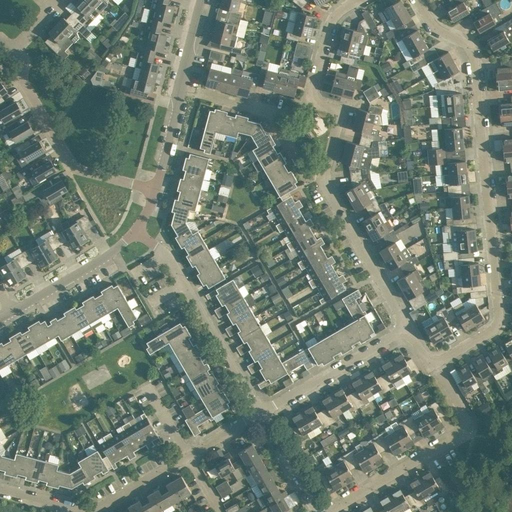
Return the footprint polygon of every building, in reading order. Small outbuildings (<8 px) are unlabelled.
[(74,15),(84,25),(87,27),(100,14),(85,0),(80,0),(75,5),(78,8),(77,9),(78,11),(74,15)] [(85,0),(100,14),(100,13),(99,12),(100,11),(101,12),(108,5),(107,4),(108,3),(107,1),(107,0),(85,0)] [(168,4),(168,0),(152,0),(150,8),(151,8),(157,10),(172,14),(174,6),(168,4)] [(230,10),(228,15),(240,19),(242,13),(238,12),(240,1),(234,0),(222,0),(220,8),(230,10)] [(383,22),(385,21),(391,18),(406,9),(400,0),(378,13),(383,22)] [(453,0),(456,5),(447,11),(448,12),(448,14),(450,15),(453,21),(469,12),(466,6),(470,4),(467,0),(453,0)] [(479,32),(501,20),(498,15),(502,13),(496,2),(480,11),(483,17),(473,22),(474,23),(474,25),(476,26),(479,32)] [(151,8),(147,23),(162,27),(163,21),(169,23),(172,14),(157,10),(151,8)] [(406,9),(391,18),(396,27),(385,33),(386,36),(388,39),(389,39),(393,37),(393,36),(403,30),(400,25),(411,19),(406,9)] [(295,22),(312,27),(315,16),(298,12),(295,22)] [(56,25),(74,42),(75,43),(80,38),(77,32),(84,25),(74,15),(70,19),(67,19),(66,20),(64,17),(56,25)] [(240,19),(228,15),(227,22),(217,19),(214,30),(231,34),(234,23),(239,25),(240,19)] [(496,35),(487,40),(488,42),(488,44),(490,45),(493,51),(511,39),(511,18),(493,29),(496,35)] [(240,19),(236,35),(243,37),(248,21),(240,19)] [(118,22),(114,27),(118,31),(123,26),(118,22)] [(289,38),(298,41),(300,35),(309,38),(312,27),(295,22),(292,33),(288,32),(286,38),(289,38)] [(342,38),(359,42),(362,32),(365,32),(359,22),(357,30),(345,27),(342,38)] [(162,27),(147,23),(145,29),(146,29),(144,38),(149,40),(150,39),(164,43),(166,35),(160,33),(162,27)] [(65,51),(74,42),(56,25),(49,33),(51,36),(50,37),(51,39),(47,43),(64,60),(69,54),(65,51)] [(238,36),(231,34),(214,30),(211,41),(221,43),(219,49),(231,52),(241,55),(242,49),(235,47),(238,36)] [(403,30),(393,36),(393,37),(396,42),(402,39),(408,48),(423,39),(417,30),(407,36),(403,30)] [(262,43),(267,44),(270,36),(261,34),(259,42),(262,43)] [(102,43),(109,49),(112,44),(107,38),(102,43)] [(347,51),(345,56),(353,59),(359,60),(361,54),(363,55),(366,44),(359,42),(342,38),(339,49),(347,51)] [(162,52),(164,43),(150,39),(149,40),(148,47),(147,47),(145,54),(154,56),(156,50),(162,52)] [(410,66),(426,57),(423,52),(428,49),(423,39),(408,48),(413,57),(402,63),(405,69),(410,66)] [(209,58),(221,61),(223,53),(211,50),(209,58)] [(426,57),(410,66),(413,72),(427,64),(432,73),(454,61),(448,51),(429,62),(426,57)] [(89,57),(97,65),(102,59),(95,52),(89,57)] [(135,67),(142,68),(156,72),(159,64),(153,62),(154,56),(145,54),(138,52),(136,59),(137,59),(135,67)] [(340,62),(349,64),(352,65),(353,59),(345,56),(341,55),(340,62)] [(511,77),(511,59),(511,60),(511,67),(495,68),(496,79),(511,77)] [(263,60),(262,66),(260,73),(266,74),(263,87),(273,90),(278,73),(267,70),(269,62),(263,60)] [(459,71),(454,61),(432,73),(437,81),(434,83),(436,89),(453,83),(450,75),(459,71)] [(97,69),(105,71),(109,73),(110,70),(105,67),(106,67),(105,67),(101,64),(97,69)] [(90,73),(84,66),(79,72),(85,78),(90,73)] [(341,95),(346,78),(348,69),(337,67),(336,71),(328,68),(326,74),(335,77),(331,93),(341,95)] [(139,80),(153,84),(156,72),(142,68),(139,80)] [(205,85),(216,88),(221,71),(210,68),(205,85)] [(273,90),(284,93),(290,71),(279,68),(278,73),(273,90)] [(101,86),(105,71),(97,69),(91,78),(93,84),(101,86)] [(356,81),(352,80),(355,71),(349,69),(346,78),(341,95),(352,98),(355,88),(356,81)] [(216,88),(227,91),(231,74),(221,71),(216,88)] [(307,77),(299,75),(298,73),(290,71),(284,93),(294,96),(297,85),(304,87),(307,77)] [(252,79),(242,76),(237,94),(248,96),(250,86),(256,88),(260,74),(254,73),(252,79)] [(227,91),(237,94),(242,76),(231,74),(227,91)] [(511,77),(496,79),(497,90),(511,88),(511,77)] [(125,93),(132,94),(146,98),(148,92),(151,92),(153,84),(139,80),(132,78),(130,87),(127,86),(125,93)] [(436,89),(436,91),(437,95),(429,95),(430,106),(437,106),(445,105),(463,103),(461,92),(451,93),(450,85),(453,84),(453,83),(436,89)] [(363,91),(366,96),(377,90),(373,84),(363,91)] [(399,84),(393,88),(396,93),(402,89),(399,84)] [(379,90),(383,97),(391,92),(387,85),(379,90)] [(377,90),(366,96),(369,102),(380,95),(377,90)] [(499,104),(500,115),(511,113),(511,95),(511,96),(511,103),(499,104)] [(2,103),(0,104),(0,114),(4,122),(22,111),(16,102),(5,108),(2,103)] [(437,117),(437,123),(442,123),(452,122),(451,116),(464,114),(463,103),(445,105),(437,106),(438,117),(437,117)] [(383,125),(383,124),(381,115),(383,109),(369,105),(368,111),(358,108),(355,119),(372,123),(372,124),(377,125),(383,125)] [(205,129),(215,132),(221,110),(215,108),(214,111),(210,110),(205,129)] [(226,111),(221,110),(215,132),(216,132),(226,134),(231,115),(227,114),(228,111),(226,111)] [(511,113),(500,115),(501,126),(511,124),(511,113)] [(231,115),(226,134),(237,137),(238,131),(242,115),(236,114),(235,116),(231,115)] [(242,115),(238,131),(251,135),(260,123),(248,120),(248,117),(247,116),(242,115)] [(371,128),(372,124),(372,123),(355,119),(353,130),(362,132),(361,138),(373,141),(378,141),(382,141),(383,136),(379,135),(380,131),(371,128)] [(14,122),(4,128),(9,138),(12,136),(16,141),(33,131),(28,121),(18,127),(14,122)] [(438,131),(438,140),(463,138),(462,127),(452,128),(452,122),(442,123),(437,123),(438,131)] [(251,135),(258,146),(272,138),(269,132),(266,134),(260,123),(251,135)] [(412,143),(410,126),(403,126),(405,144),(412,143)] [(204,151),(210,153),(216,132),(215,132),(205,129),(200,147),(204,149),(204,151)] [(275,149),(273,145),(275,144),(272,138),(258,146),(252,149),(258,159),(275,149)] [(369,158),(372,158),(380,157),(378,141),(373,141),(361,138),(359,144),(347,141),(344,152),(369,158)] [(427,149),(428,158),(445,157),(444,151),(464,149),(463,138),(438,140),(439,140),(439,148),(427,149)] [(503,151),(511,149),(511,138),(502,140),(503,151)] [(26,141),(15,148),(10,150),(14,156),(18,153),(21,157),(24,155),(27,161),(45,151),(39,141),(29,147),(26,141)] [(263,168),(283,157),(280,151),(277,153),(275,149),(258,159),(263,168)] [(511,149),(503,151),(504,162),(511,160),(511,149)] [(370,174),(376,173),(380,157),(372,158),(369,158),(344,152),(341,162),(349,164),(349,170),(350,176),(362,174),(370,174)] [(185,158),(184,163),(206,168),(209,158),(190,153),(189,157),(186,157),(185,158)] [(286,167),(284,164),(286,162),(283,157),(263,168),(269,177),(286,167)] [(445,157),(428,158),(429,165),(442,164),(443,174),(466,172),(465,161),(445,163),(445,157)] [(21,179),(30,174),(32,177),(35,175),(38,180),(56,170),(50,160),(40,166),(37,161),(17,172),(21,179)] [(244,167),(239,160),(235,162),(239,169),(244,167)] [(203,179),(204,175),(206,168),(184,163),(183,169),(186,170),(184,174),(203,179)] [(274,187),(294,175),(291,170),(288,171),(286,167),(269,177),(274,187)] [(444,191),(457,190),(458,190),(458,184),(467,183),(466,172),(443,174),(444,188),(444,190),(444,191)] [(183,178),(180,177),(179,184),(200,190),(203,179),(184,174),(183,178)] [(224,185),(230,186),(231,186),(234,176),(227,174),(224,185)] [(345,192),(351,201),(366,192),(370,190),(376,188),(371,179),(370,174),(362,174),(350,176),(351,182),(352,188),(345,192)] [(274,187),(280,196),(289,191),(297,186),(295,182),(297,181),(294,175),(274,187)] [(24,194),(18,199),(20,202),(23,209),(29,206),(27,202),(40,194),(42,197),(43,196),(47,194),(52,204),(63,198),(60,194),(68,190),(62,180),(52,186),(49,180),(24,194)] [(197,200),(200,190),(179,184),(177,190),(180,191),(179,195),(197,200)] [(228,197),(230,186),(224,185),(221,184),(218,194),(219,194),(228,197)] [(413,186),(414,194),(421,193),(422,193),(422,185),(413,186)] [(452,203),(452,207),(470,206),(469,195),(458,196),(457,190),(444,191),(445,204),(452,203)] [(379,205),(376,199),(372,202),(366,192),(351,201),(356,211),(365,206),(368,211),(379,205)] [(179,195),(178,199),(175,198),(173,205),(189,210),(189,209),(195,211),(197,200),(179,195)] [(20,202),(18,199),(17,199),(16,196),(11,199),(14,204),(20,202)] [(265,201),(262,196),(257,199),(260,204),(261,206),(266,203),(265,201)] [(291,196),(282,201),(267,210),(269,214),(273,211),(277,217),(299,203),(297,200),(295,202),(291,196)] [(19,212),(23,209),(20,202),(14,204),(19,212)] [(368,231),(387,219),(392,217),(384,202),(379,205),(368,211),(371,216),(362,221),(368,231)] [(299,203),(277,217),(280,223),(276,225),(278,228),(302,214),(298,208),(301,207),(299,203)] [(189,210),(173,205),(172,211),(174,212),(171,224),(186,222),(189,210)] [(471,217),(470,206),(452,207),(445,208),(446,218),(447,225),(444,225),(464,223),(462,224),(461,218),(471,217)] [(41,211),(45,219),(50,216),(45,209),(41,211)] [(287,235),(310,222),(308,219),(306,221),(302,214),(278,228),(280,232),(284,230),(287,235)] [(70,226),(81,243),(89,239),(84,230),(92,226),(86,216),(77,221),(78,222),(70,226)] [(25,221),(29,226),(34,223),(30,218),(25,221)] [(382,235),(385,240),(396,234),(409,226),(407,223),(394,231),(387,219),(368,231),(374,240),(382,235)] [(178,235),(175,236),(178,241),(192,233),(186,222),(171,224),(178,235)] [(312,225),(310,222),(287,235),(291,241),(287,244),(289,247),(313,233),(309,227),(312,225)] [(448,232),(450,242),(476,239),(475,228),(465,229),(464,223),(444,225),(445,232),(448,232)] [(81,243),(70,226),(63,230),(63,229),(54,234),(60,244),(68,240),(73,248),(81,243)] [(10,230),(14,236),(19,232),(16,227),(10,230)] [(60,244),(54,234),(52,230),(36,239),(39,244),(49,262),(57,257),(52,249),(60,244)] [(186,249),(203,239),(198,230),(193,233),(192,233),(178,241),(182,248),(184,246),(186,249)] [(313,233),(289,247),(291,251),(295,248),(299,254),(321,241),(319,238),(317,239),(313,233)] [(399,239),(397,236),(396,234),(385,240),(388,246),(380,251),(385,260),(401,251),(395,242),(399,239)] [(187,257),(189,260),(208,249),(203,239),(186,249),(189,254),(186,255),(187,257)] [(443,252),(444,260),(458,258),(457,252),(467,252),(477,251),(476,239),(450,242),(450,243),(451,243),(452,251),(443,252)] [(321,241),(299,254),(302,260),(297,262),(300,266),(324,252),(320,245),(323,244),(321,241)] [(31,248),(23,253),(29,263),(36,258),(41,266),(49,262),(39,244),(32,249),(31,248)] [(406,248),(401,251),(385,260),(391,270),(399,265),(402,270),(418,260),(415,255),(412,257),(406,248)] [(214,258),(208,249),(189,260),(193,266),(195,265),(197,268),(214,258)] [(309,273),(332,260),(330,256),(327,258),(324,252),(300,266),(302,270),(306,267),(309,273)] [(15,259),(7,263),(17,280),(26,275),(21,267),(29,263),(23,253),(14,258),(15,259)] [(214,258),(197,268),(200,272),(197,274),(198,275),(200,279),(220,268),(214,258)] [(462,276),(462,275),(479,274),(478,262),(459,264),(458,258),(444,260),(445,269),(455,268),(456,276),(457,276),(462,276)] [(311,285),(335,270),(331,264),(334,263),(332,260),(309,273),(313,278),(309,281),(311,285)] [(420,264),(418,260),(402,270),(405,275),(397,280),(402,290),(422,278),(415,267),(420,264)] [(256,277),(265,270),(259,262),(250,269),(256,277)] [(0,276),(1,279),(5,277),(9,285),(17,280),(7,263),(0,267),(0,266),(0,276)] [(432,264),(427,267),(430,272),(435,269),(432,264)] [(208,287),(225,278),(220,268),(200,279),(204,285),(206,283),(208,287)] [(321,291),(343,278),(341,275),(338,276),(335,270),(311,285),(313,288),(317,286),(321,291)] [(269,278),(266,272),(261,275),(264,281),(269,278)] [(436,272),(434,273),(429,276),(432,281),(437,278),(438,278),(436,272)] [(479,274),(462,275),(462,276),(457,276),(458,282),(458,283),(458,284),(459,285),(461,286),(463,286),(471,286),(480,285),(479,274)] [(276,280),(279,286),(286,282),(283,276),(276,280)] [(322,303),(346,289),(342,283),(345,281),(343,278),(321,291),(324,297),(319,300),(322,303)] [(418,294),(421,299),(425,297),(421,291),(424,290),(418,281),(422,278),(402,290),(408,299),(418,294)] [(238,288),(232,279),(228,281),(225,283),(216,288),(218,293),(216,294),(219,300),(238,288)] [(110,285),(107,287),(118,307),(128,301),(118,284),(113,287),(112,284),(110,285)] [(273,293),(277,290),(275,288),(273,284),(268,287),(272,294),(273,293)] [(287,297),(292,295),(288,286),(283,288),(287,297)] [(121,313),(118,307),(107,287),(101,291),(103,293),(99,295),(109,312),(112,318),(121,313)] [(222,305),(225,304),(227,307),(244,298),(238,288),(219,300),(222,305)] [(355,299),(362,295),(358,289),(342,298),(355,320),(362,316),(361,313),(363,311),(355,299)] [(275,304),(282,300),(278,293),(271,298),(275,304)] [(109,312),(99,295),(95,297),(93,295),(92,296),(88,298),(99,318),(109,312)] [(99,318),(88,298),(82,301),(84,304),(80,306),(93,328),(102,323),(99,318)] [(229,311),(227,313),(230,318),(249,307),(244,298),(227,307),(229,311)] [(419,307),(424,304),(421,299),(416,302),(419,307)] [(336,310),(343,306),(340,300),(333,304),(336,310)] [(128,301),(118,307),(121,313),(129,326),(135,323),(133,320),(137,318),(132,308),(128,301)] [(445,307),(453,320),(458,317),(465,330),(475,324),(466,309),(462,302),(452,308),(451,306),(446,309),(445,307)] [(476,303),(466,309),(475,324),(484,319),(476,303)] [(76,308),(75,306),(69,309),(80,329),(83,333),(93,328),(80,306),(76,308)] [(230,318),(233,324),(236,322),(238,326),(255,316),(249,307),(230,318)] [(415,318),(419,311),(413,307),(409,314),(415,318)] [(436,314),(439,320),(434,322),(443,337),(453,332),(448,323),(453,320),(445,307),(437,311),(436,314)] [(72,334),(80,329),(69,309),(64,312),(65,315),(61,317),(71,334),(72,334)] [(284,313),(287,320),(292,317),(288,310),(284,313)] [(142,316),(146,322),(150,319),(147,313),(142,316)] [(372,336),(370,334),(374,331),(364,314),(362,316),(355,320),(366,339),(372,336)] [(260,326),(255,316),(238,326),(240,330),(238,331),(239,333),(241,337),(260,326)] [(61,317),(58,319),(56,317),(50,320),(62,340),(71,334),(61,317)] [(431,317),(425,320),(417,325),(424,337),(428,334),(433,343),(443,337),(434,322),(431,317)] [(41,322),(39,320),(34,323),(45,343),(55,337),(45,320),(41,322)] [(346,325),(355,342),(359,340),(360,343),(362,342),(366,339),(355,320),(346,325)] [(159,326),(163,332),(168,341),(188,330),(185,325),(182,326),(180,322),(170,328),(166,322),(159,326)] [(303,326),(301,322),(295,325),(299,333),(305,330),(303,326)] [(377,325),(380,330),(385,328),(382,322),(377,325)] [(29,329),(26,331),(36,348),(45,343),(34,323),(28,326),(29,329)] [(355,342),(346,325),(336,331),(348,350),(353,347),(352,345),(355,342)] [(244,342),(247,341),(249,345),(266,335),(260,326),(241,337),(244,342)] [(115,340),(116,339),(122,336),(119,331),(119,330),(112,335),(115,340)] [(174,351),(191,341),(189,337),(191,336),(190,334),(188,330),(168,341),(169,342),(174,351)] [(36,348),(26,331),(22,333),(20,331),(15,334),(26,354),(36,348)] [(340,351),(342,354),(348,350),(336,331),(327,336),(337,353),(340,351)] [(147,348),(150,353),(169,342),(168,341),(163,332),(147,342),(149,346),(147,348)] [(26,354),(15,334),(9,337),(11,340),(7,342),(17,359),(26,354)] [(249,352),(252,356),(271,344),(266,335),(249,345),(251,349),(249,350),(249,352)] [(327,336),(317,342),(329,361),(335,358),(333,355),(337,353),(327,336)] [(507,363),(509,366),(511,370),(511,336),(508,339),(509,341),(504,344),(509,353),(504,356),(503,356),(507,363)] [(193,345),(191,341),(174,351),(179,360),(199,349),(196,343),(193,345)] [(7,342),(3,344),(2,342),(0,342),(0,352),(7,365),(17,359),(7,342)] [(325,364),(329,361),(317,342),(308,347),(318,364),(322,362),(323,365),(325,364)] [(277,353),(271,344),(252,356),(255,361),(258,360),(260,363),(277,353)] [(492,372),(494,375),(503,370),(502,366),(507,363),(503,356),(504,356),(497,345),(493,348),(493,350),(488,353),(493,362),(488,365),(492,372)] [(86,347),(82,350),(86,357),(90,355),(86,347)] [(201,353),(199,349),(179,360),(185,369),(202,360),(200,356),(202,354),(201,353)] [(304,350),(282,362),(282,363),(288,372),(287,370),(289,368),(291,371),(303,363),(307,369),(313,366),(304,350)] [(262,367),(259,369),(263,374),(282,363),(282,362),(277,353),(260,363),(262,367)] [(398,354),(391,358),(402,377),(408,374),(410,378),(420,372),(413,361),(408,364),(402,354),(398,355),(398,354)] [(478,371),(473,374),(472,374),(476,381),(481,390),(486,388),(482,382),(488,379),(486,375),(492,372),(488,365),(482,354),(477,357),(478,359),(473,362),(478,371)] [(393,382),(402,377),(391,358),(385,362),(385,363),(382,365),(388,375),(383,378),(390,390),(395,386),(393,382)] [(208,369),(210,368),(207,362),(204,363),(202,360),(185,369),(185,370),(180,373),(182,376),(187,373),(190,379),(207,369),(208,369)] [(266,380),(268,378),(271,382),(288,372),(282,363),(263,374),(266,380)] [(471,384),(476,381),(472,374),(473,374),(466,363),(462,366),(462,368),(457,371),(462,380),(457,383),(464,395),(474,389),(471,384)] [(51,374),(53,378),(61,373),(56,365),(48,370),(51,374)] [(196,388),(215,377),(213,373),(212,371),(210,373),(208,369),(207,369),(190,379),(196,388)] [(307,369),(301,373),(304,377),(309,374),(307,369)] [(49,371),(43,375),(46,380),(52,376),(49,371)] [(368,372),(361,375),(372,394),(378,391),(380,395),(390,390),(383,378),(378,381),(372,371),(369,373),(368,372)] [(164,375),(167,380),(172,377),(169,372),(164,375)] [(358,393),(353,396),(360,407),(369,402),(367,398),(372,394),(361,375),(355,379),(356,381),(352,382),(358,393)] [(216,384),(219,382),(215,377),(196,388),(201,398),(218,388),(216,384)] [(34,388),(40,385),(36,378),(31,382),(34,388)] [(406,382),(401,385),(404,390),(398,393),(400,399),(412,394),(406,382)] [(21,389),(25,394),(34,389),(31,383),(21,388),(21,389)] [(19,397),(25,394),(21,389),(20,387),(12,392),(16,399),(19,397)] [(223,390),(221,391),(218,388),(201,398),(207,407),(226,395),(223,390)] [(332,393),(343,412),(348,408),(350,412),(360,407),(353,396),(348,399),(342,388),(339,390),(338,389),(332,393)] [(414,396),(417,401),(423,397),(420,392),(414,396)] [(328,410),(323,413),(330,424),(339,419),(337,415),(343,412),(332,393),(325,397),(326,398),(322,400),(328,410)] [(207,407),(211,414),(212,416),(229,407),(227,403),(230,401),(229,399),(226,395),(207,407)] [(429,410),(424,413),(435,432),(444,427),(439,418),(445,415),(436,401),(427,406),(429,410)] [(109,415),(116,411),(112,403),(105,407),(109,415)] [(195,414),(190,405),(182,410),(187,418),(195,414)] [(485,414),(480,405),(473,409),(478,418),(485,414)] [(308,407),(302,410),(313,429),(318,426),(320,430),(330,424),(323,413),(318,416),(312,406),(309,408),(308,407)] [(195,414),(187,418),(185,419),(194,436),(201,432),(197,426),(209,418),(208,416),(211,414),(207,407),(195,414)] [(425,438),(435,432),(424,413),(421,408),(411,414),(412,415),(406,418),(415,432),(420,429),(425,438)] [(292,416),(293,417),(298,427),(293,430),(300,442),(309,436),(307,432),(313,429),(302,410),(292,416)] [(143,419),(137,422),(151,445),(154,443),(152,441),(158,437),(144,413),(140,415),(143,419)] [(390,425),(394,431),(405,450),(414,444),(409,435),(415,432),(406,418),(397,424),(396,421),(390,425)] [(147,447),(151,445),(137,422),(131,425),(129,422),(126,424),(140,448),(146,444),(147,447)] [(140,448),(126,424),(122,426),(124,430),(119,433),(132,456),(135,454),(133,451),(140,448)] [(82,426),(75,430),(79,436),(86,432),(82,426)] [(395,455),(405,450),(394,431),(388,434),(386,430),(376,436),(385,450),(390,447),(395,455)] [(129,458),(132,456),(119,433),(113,436),(111,433),(107,435),(121,459),(127,455),(129,458)] [(329,436),(332,442),(337,439),(334,433),(329,436)] [(115,462),(121,459),(107,435),(103,437),(97,440),(100,444),(108,458),(113,467),(116,465),(115,462)] [(360,442),(360,443),(364,448),(375,467),(385,462),(379,453),(385,450),(376,436),(371,439),(367,441),(367,440),(362,441),(360,442)] [(356,448),(347,453),(355,467),(360,464),(365,473),(375,467),(364,448),(360,443),(355,446),(356,448)] [(242,458),(237,461),(240,466),(245,463),(245,462),(259,455),(258,454),(252,444),(241,450),(239,446),(234,449),(236,454),(239,452),(242,458)] [(97,451),(88,456),(98,472),(101,470),(103,473),(109,469),(104,461),(97,450),(97,451)] [(230,471),(238,467),(240,466),(237,461),(232,464),(229,458),(231,456),(229,452),(223,455),(226,459),(215,465),(221,476),(230,471)] [(238,467),(244,477),(265,465),(261,459),(265,457),(262,452),(258,454),(259,455),(245,462),(245,463),(240,466),(238,467)] [(22,474),(27,455),(16,453),(15,458),(11,475),(17,476),(18,473),(22,474)] [(340,463),(334,466),(345,485),(355,479),(350,470),(355,467),(347,453),(337,459),(340,463)] [(50,454),(49,460),(58,462),(60,456),(50,454)] [(2,455),(0,457),(0,468),(5,470),(4,473),(6,473),(11,475),(15,458),(2,455)] [(31,480),(37,458),(27,455),(22,474),(26,475),(25,478),(27,479),(31,480)] [(82,466),(90,480),(95,477),(94,475),(98,472),(88,456),(78,462),(81,467),(82,466)] [(37,458),(31,480),(38,482),(39,479),(43,480),(48,461),(37,458)] [(43,480),(47,481),(46,484),(52,486),(57,469),(59,464),(48,461),(43,480)] [(334,466),(332,462),(326,465),(317,471),(325,485),(330,482),(335,490),(345,485),(334,466)] [(268,471),(265,465),(244,477),(251,473),(258,484),(275,474),(272,469),(268,471)] [(90,480),(82,466),(81,467),(70,473),(72,488),(83,481),(84,484),(90,480)] [(57,469),(52,486),(59,487),(59,484),(72,488),(70,473),(57,469)] [(430,495),(435,502),(438,500),(439,495),(448,490),(439,476),(434,479),(429,470),(419,476),(430,495)] [(258,484),(264,494),(277,486),(274,480),(277,478),(275,474),(258,484)] [(171,482),(181,498),(191,493),(182,476),(171,482)] [(415,490),(410,493),(418,507),(427,502),(429,506),(435,502),(430,495),(419,476),(410,482),(415,490)] [(227,480),(224,481),(216,486),(219,492),(230,485),(227,480)] [(167,486),(163,488),(172,504),(181,498),(171,482),(166,485),(167,486)] [(233,491),(230,485),(219,492),(222,497),(233,491)] [(263,509),(264,508),(270,505),(283,497),(287,495),(285,490),(281,493),(277,486),(264,494),(257,498),(263,509)] [(159,489),(152,493),(162,510),(172,504),(163,488),(159,490),(159,489)] [(410,493),(404,496),(399,488),(390,493),(400,511),(410,507),(412,511),(418,507),(410,493)] [(150,511),(158,511),(162,510),(152,493),(147,496),(148,497),(144,500),(150,511)] [(385,508),(380,511),(400,511),(390,493),(380,499),(385,508)] [(270,505),(264,508),(266,511),(268,511),(272,509),(273,511),(286,511),(285,510),(290,508),(283,497),(270,505)] [(150,511),(144,500),(140,501),(140,500),(134,504),(138,511),(150,511)] [(236,503),(225,509),(227,511),(233,511),(240,508),(236,503)]
